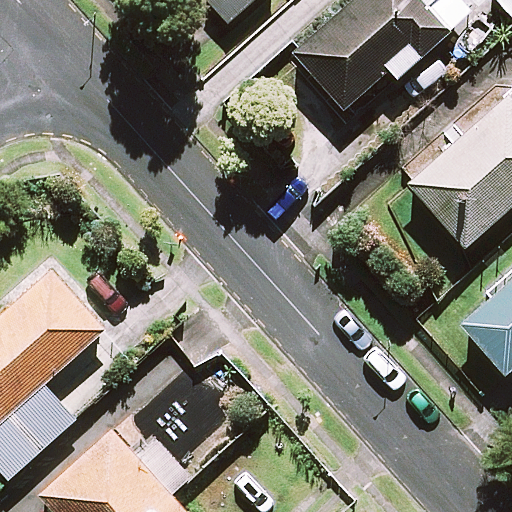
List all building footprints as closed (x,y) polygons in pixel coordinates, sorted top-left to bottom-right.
[(259,0),(213,0),(209,4),(229,26),(259,0)] [(449,37),(415,0),(362,0),(297,60),(346,113),(390,73),(399,83),(449,37)] [(511,0),(495,0),(511,18),(511,0)] [(511,210),(511,104),(509,101),(412,187),(467,250),(511,210)] [(0,460),(14,476),(78,420),(47,384),(109,330),(57,271),(0,320),(0,460)] [(511,283),(463,327),(508,379),(511,374),(511,283)] [(145,449),(123,426),(46,495),(61,511),(192,511),(176,493),(194,477),(159,437),(145,449)]
